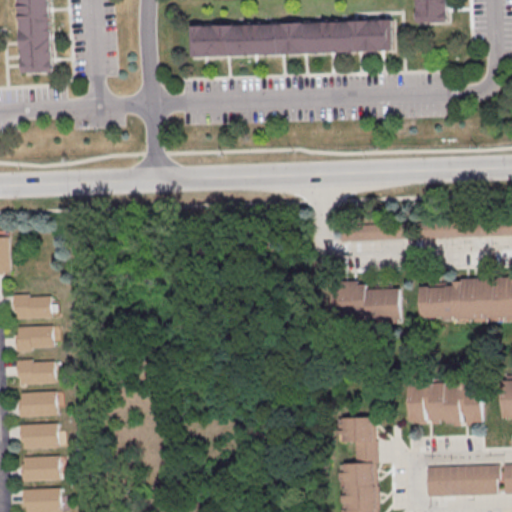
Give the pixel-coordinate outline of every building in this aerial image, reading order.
[(50,0),(51,21),(21,23),(20,0),(50,0)] [(448,0),(449,20),(419,21),(419,0),(448,0)] [(372,50),(346,51),(345,20),(371,19),(372,50)] [(394,49),(393,19),(371,19),(372,50),(394,49)] [(346,51),(319,52),(318,21),(345,20),(346,51)] [(51,21),(52,45),(22,47),(21,23),(51,21)] [(319,52),(295,52),(294,22),(318,21),(319,52)] [(295,52),(271,53),(270,23),(294,22),(295,52)] [(271,53),(242,54),(242,24),(270,23),(271,53)] [(242,54),(216,54),(215,25),(242,24),(242,54)] [(216,54),(193,55),(193,25),(215,25),(216,54)] [(52,45),(54,70),(24,72),(22,47),(52,45)] [(511,233),(419,237),(419,222),(511,217),(511,233)] [(342,241),(341,225),(409,222),(410,237),(342,241)] [(0,271),(0,235),(8,235),(10,271),(0,271)] [(511,318),(511,280),(420,283),(421,321),(511,318)] [(401,318),(400,285),(332,287),(333,320),(401,318)] [(14,318),(13,295),(51,293),(52,316),(14,318)] [(17,349),(16,327),(52,324),(54,347),(17,349)] [(17,384),(16,361),(56,358),(57,381),(17,384)] [(511,418),(503,419),(502,381),(511,380),(511,418)] [(413,421),(412,385),(448,384),(448,387),(485,385),(486,423),(449,424),(449,420),(413,421)] [(20,415),(19,392),(56,391),(57,414),(20,415)] [(340,511),(339,464),(355,464),(354,441),(340,441),(339,416),(378,416),(380,511),(340,511)] [(22,447),(22,425),(57,424),(57,446),(22,447)] [(24,480),(23,457),(58,456),(58,479),(24,480)] [(427,494),(426,465),(498,464),(499,493),(427,494)] [(26,511),(25,488),(60,486),(61,510),(26,511)]
